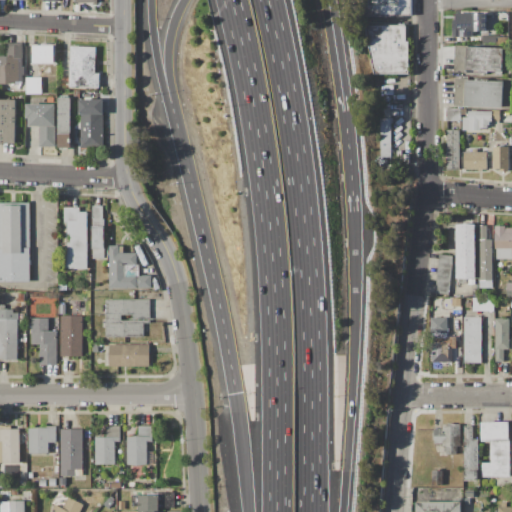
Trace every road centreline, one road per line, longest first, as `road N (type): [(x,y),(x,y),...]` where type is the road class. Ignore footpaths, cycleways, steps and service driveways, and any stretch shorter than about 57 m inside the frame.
road 1 (tertiary): [(201,511),(175,279),(125,178),(122,0)]
road 2 (motorway): [(230,0),(271,257),(276,511)]
road 3 (motorway): [(310,511),(306,249),(267,0)]
road 4 (residential): [(395,511),(428,191),(426,0)]
road 5 (motorway): [(172,107),(232,393)]
road 6 (motorway): [(341,511),(354,272)]
road 7 (motorway): [(354,272),(335,46)]
road 8 (residential): [(0,393),(191,393)]
road 9 (residential): [(0,172),(125,178)]
road 10 (residential): [(0,21),(123,26)]
